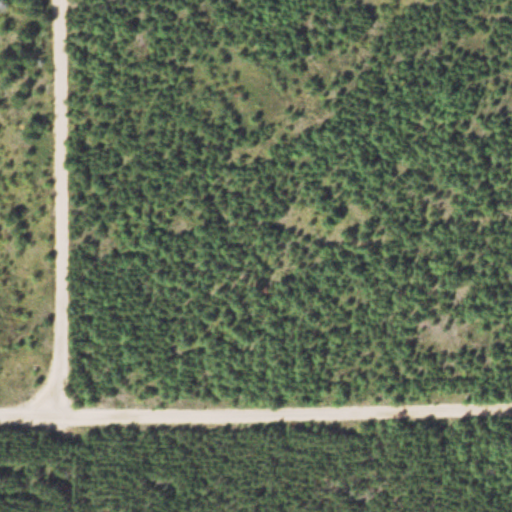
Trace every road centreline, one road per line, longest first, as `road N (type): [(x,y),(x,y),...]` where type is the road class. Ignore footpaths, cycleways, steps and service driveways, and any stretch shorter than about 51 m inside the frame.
road 1 (track): [(55,511),(67,411),(63,0)]
road 2 (residential): [(511,406),(0,409)]
